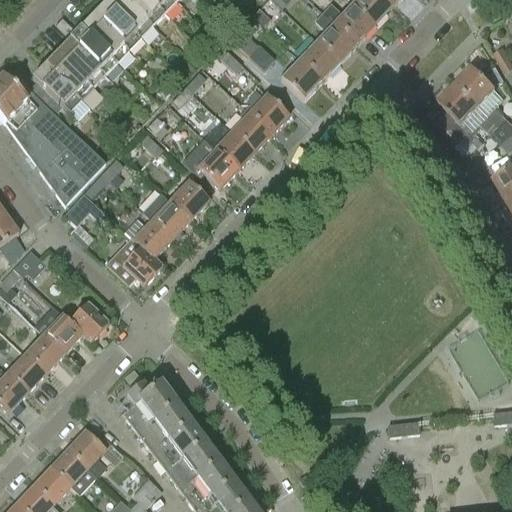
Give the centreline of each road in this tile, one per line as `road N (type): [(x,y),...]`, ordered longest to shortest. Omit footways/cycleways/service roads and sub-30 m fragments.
road 1 (residential): [(143,325),(368,77)]
road 2 (residential): [(368,77),(479,216),(511,272)]
road 3 (residential): [(288,511),(237,426),(143,325)]
road 4 (residential): [(0,478),(143,325)]
road 5 (residential): [(143,325),(52,242),(0,175)]
